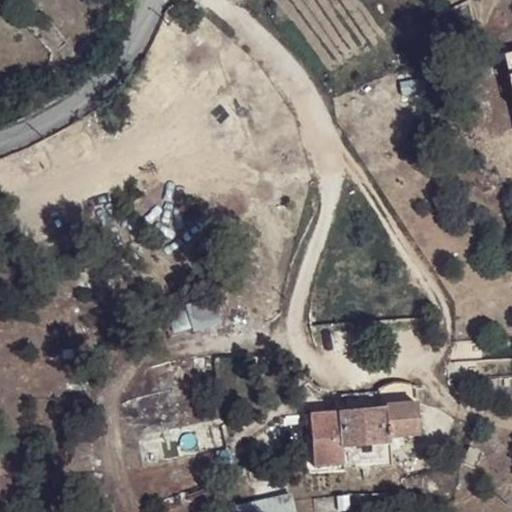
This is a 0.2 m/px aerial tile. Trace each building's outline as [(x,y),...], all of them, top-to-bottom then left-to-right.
[(436,17),(441,49),(476,36),(469,1),(436,17)] [(72,207),(71,242),(111,243),(112,208),(72,207)] [(188,310),(168,316),(174,333),(193,328),(188,310)] [(309,414),(314,466),(343,464),(342,447),(390,443),(390,438),(419,435),(415,385),(385,388),(386,408),(309,414)] [(293,511),(293,501),(228,506),(228,511),(293,511)]
